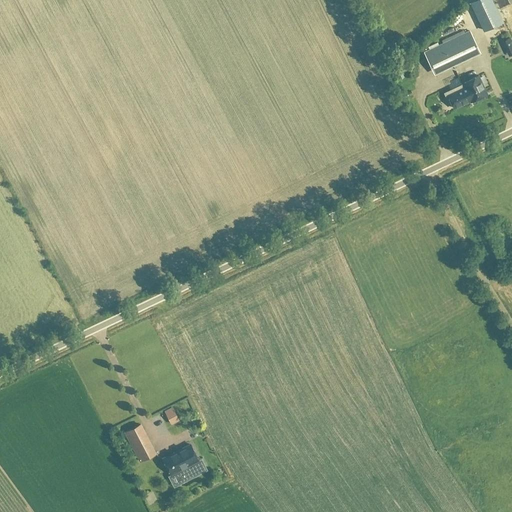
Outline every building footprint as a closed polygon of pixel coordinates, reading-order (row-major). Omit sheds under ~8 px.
[(484,30),(502,22),(491,0),(478,0),(471,3),(484,30)] [(470,31),(443,44),(452,63),(479,50),(470,31)] [(452,63),(443,44),(424,53),(433,72),(452,63)] [(393,67),(399,79),(404,77),(400,69),(407,62),(404,58),(393,67)] [(462,84),(443,93),(450,106),(452,105),(454,108),(470,101),(471,102),(487,94),(478,76),(462,84)] [(124,445),(120,447),(99,406),(85,413),(115,470),(133,461),(124,445)] [(169,419),(176,415),(172,408),(165,412),(169,419)] [(155,454),(140,425),(125,432),(140,462),(155,454)] [(164,430),(167,440),(181,436),(178,425),(164,430)] [(203,472),(197,462),(199,461),(190,445),(179,450),(180,451),(175,454),(174,453),(163,459),(171,475),(176,473),(181,483),(203,472)]
